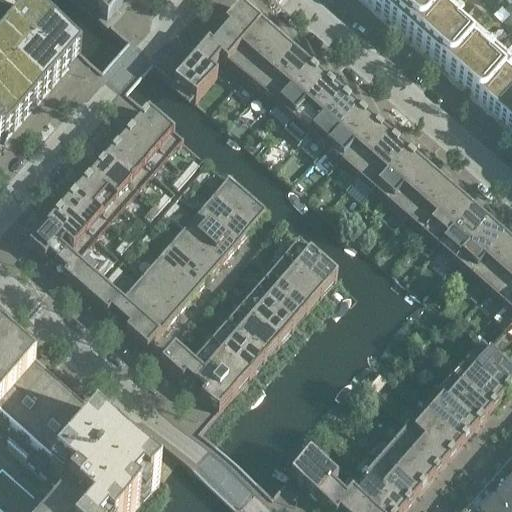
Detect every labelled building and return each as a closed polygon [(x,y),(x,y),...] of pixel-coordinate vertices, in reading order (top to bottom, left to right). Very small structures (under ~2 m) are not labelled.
[(106,27),(128,2),(126,0),(75,0),(101,22),(106,27)] [(511,0),(362,0),(479,102),(493,114),(506,126),(511,131),(511,0)] [(0,46),(0,147),(80,57),(23,7),(4,28),(11,34),(0,46)] [(237,57),(261,30),(239,11),(218,36),(216,38),(231,51),(237,57)] [(242,83),(276,44),(261,30),(237,57),(231,51),(220,64),(226,69),(242,83)] [(237,57),(231,51),(216,38),(214,40),(214,41),(212,44),(211,43),(195,62),(209,75),(210,74),(220,64),(226,69),(237,57)] [(258,97),(293,58),(276,44),(242,83),(258,97)] [(274,111),(309,72),(294,60),(295,60),(293,58),(258,97),(274,111)] [(173,86),(195,105),(217,80),(210,74),(209,75),(195,62),(188,70),(186,73),(173,86)] [(291,126),(325,86),(309,72),(274,111),(291,126)] [(307,140),(341,101),(325,86),(291,126),(307,140)] [(251,103),(239,93),(235,97),(247,107),(251,103)] [(323,154),(357,115),(341,101),(307,140),(323,154)] [(262,114),(251,103),(247,107),(259,118),(262,114)] [(339,168),(374,129),(357,115),(323,154),(339,168)] [(182,147),(147,116),(144,119),(145,120),(135,131),(135,130),(133,133),(168,164),(182,147)] [(283,132),(271,121),(268,125),(280,136),(283,132)] [(356,183),(390,143),(374,129),(339,168),(356,183)] [(292,146),(295,142),(283,132),(280,136),(292,146)] [(168,164),(133,133),(130,135),(131,136),(127,140),(121,147),(121,146),(118,149),(153,180),(168,164)] [(372,197),(406,158),(390,143),(356,183),(372,197)] [(139,196),(153,180),(118,149),(116,152),(107,163),(106,163),(104,166),(139,196)] [(316,161),(304,150),(301,154),(313,165),(316,161)] [(388,211),(423,172),(406,158),(372,197),(388,211)] [(328,171),(316,161),(313,165),(325,175),(328,171)] [(193,165),(182,177),(188,182),(198,170),(193,165)] [(124,213),(139,196),(104,166),(102,168),(93,179),(92,179),(89,182),(124,213)] [(404,226),(439,187),(423,172),(388,211),(404,226)] [(203,174),(192,186),(198,191),(208,179),(203,174)] [(177,194),(188,182),(182,177),(172,189),(177,194)] [(349,190),(337,179),(333,183),(345,194),(349,190)] [(110,229),(124,213),(89,182),(87,184),(88,185),(78,195),(75,199),(110,229)] [(187,203),(198,191),(192,186),(182,198),(187,203)] [(265,219),(227,187),(212,204),(250,236),(251,234),(262,222),(265,219)] [(439,187),(405,226),(421,240),(455,201),(453,199),(439,187)] [(361,200),(349,190),(345,194),(357,204),(361,200)] [(164,198),(154,210),(159,215),(170,203),(164,198)] [(110,229),(75,199),(73,200),(74,201),(64,212),(64,211),(60,215),(95,246),(110,229)] [(455,201),(421,240),(437,254),(471,215),(457,203),(455,201)] [(250,236),(212,204),(198,220),(236,252),(237,251),(237,250),(247,238),(248,239),(250,236)] [(174,207),(164,219),(169,223),(180,211),(174,207)] [(382,218),(370,208),(366,212),(378,222),(382,218)] [(148,227),(159,215),(154,210),(143,222),(148,227)] [(81,262),(95,246),(60,215),(59,217),(54,223),(53,224),(50,228),(49,228),(46,232),(71,254),(81,262)] [(471,215),(437,254),(453,268),(488,229),(485,227),(471,215)] [(394,229),(382,218),(378,222),(390,233),(394,229)] [(159,235),(169,223),(164,219),(153,231),(159,235)] [(236,252),(198,220),(184,237),(221,269),(223,267),(222,267),(233,254),(234,255),(236,252)] [(488,229),(453,268),(469,283),(504,244),(490,231),(488,229)] [(136,230),(125,242),(131,247),(141,235),(136,230)] [(71,254),(46,232),(28,251),(45,266),(45,265),(51,271),(54,274),(67,259),(71,254)] [(221,269),(184,237),(169,253),(207,285),(209,283),(208,283),(219,271),(221,269)] [(414,247),(402,237),(399,241),(411,251),(414,247)] [(146,239),(135,251),(141,256),(151,244),(146,239)] [(120,259),(131,247),(125,242),(114,254),(120,259)] [(511,250),(504,244),(469,283),(486,297),(511,266),(511,250)] [(426,257),(414,247),(411,251),(423,261),(426,257)] [(336,283),(297,248),(295,251),(295,252),(284,265),(322,299),(336,283)] [(130,268),(141,256),(135,251),(124,263),(130,268)] [(207,285),(169,253),(155,269),(192,302),(194,299),(205,287),(207,285)] [(322,299),(284,265),(276,258),(273,261),(281,268),(269,281),(308,315),(322,299)] [(97,285),(76,267),(67,259),(54,274),(55,275),(55,274),(61,280),(84,300),(97,285)] [(102,280),(113,267),(107,263),(96,275),(102,280)] [(447,276),(435,265),(431,269),(443,279),(447,276)] [(511,266),(486,297),(502,311),(511,299),(511,266)] [(192,302),(155,269),(141,286),(178,318),(180,316),(180,315),(190,303),(191,303),(192,302)] [(123,276),(117,271),(106,284),(112,289),(123,276)] [(308,315),(269,281),(261,274),(259,277),(267,284),(255,297),(294,331),(308,315)] [(459,286),(447,276),(443,279),(455,290),(459,286)] [(128,313),(122,307),(101,289),(97,285),(84,300),(88,304),(107,321),(108,321),(114,326),(113,326),(115,328),(128,313)] [(178,319),(141,286),(126,302),(133,308),(163,335),(166,332),(165,332),(176,319),(177,320),(178,319)] [(294,331),(255,297),(247,290),(244,293),(252,300),(241,314),(279,347),(294,331)] [(479,304),(467,294),(464,297),(476,308),(479,304)] [(511,299),(502,311),(511,320),(511,299)] [(491,314),(479,304),(476,308),(488,318),(491,314)] [(279,347),(241,314),(233,306),(230,310),(238,317),(227,330),(265,364),(279,347)] [(133,308),(128,313),(115,328),(118,330),(118,329),(124,335),(146,355),(163,335),(133,308)] [(511,332),(500,322),(496,326),(508,336),(511,332)] [(265,364),(227,330),(219,323),(216,326),(224,333),(212,346),(251,380),(265,364)] [(511,330),(511,332),(508,336),(488,358),(488,359),(511,380),(511,330)] [(251,380),(212,346),(204,339),(202,342),(210,349),(202,358),(198,362),(210,373),(237,396),(238,395),(240,392),(251,380)] [(0,511),(134,511),(139,507),(159,485),(0,345),(0,511)] [(457,362),(468,349),(464,346),(453,358),(457,362)] [(511,380),(488,359),(488,358),(479,351),(478,352),(465,367),(504,402),(511,392),(511,380)] [(191,394),(204,379),(192,369),(188,365),(173,353),(160,368),(182,387),(183,386),(189,392),(188,392),(191,394)] [(443,378),(453,366),(449,362),(439,374),(443,378)] [(504,402),(465,367),(451,383),(490,418),(504,402)] [(218,418),(237,396),(210,373),(204,379),(191,394),(193,396),(193,395),(199,401),(218,418)] [(429,394),(439,382),(435,378),(425,391),(429,394)] [(490,418),(451,383),(436,399),(476,434),(490,418)] [(414,410),(425,398),(421,395),(410,407),(414,410)] [(476,434),(436,399),(422,416),(462,450),(476,434)] [(400,426),(411,414),(407,411),(396,423),(400,426)] [(462,450),(422,416),(408,432),(447,466),(462,450)] [(386,443),(396,431),(392,427),(382,439),(386,443)] [(447,466),(408,432),(394,448),(433,482),(447,466)] [(371,459),(382,447),(378,443),(367,455),(371,459)] [(433,482),(394,448),(380,464),(419,498),(433,482)] [(331,491),(337,484),(308,460),(290,481),(308,497),(309,497),(316,503),(315,504),(317,505),(330,490),(331,491)] [(357,475),(368,463),(364,460),(353,472),(357,475)] [(407,511),(419,498),(380,464),(366,480),(402,511),(407,511)] [(511,511),(511,464),(470,511),(511,511)] [(402,511),(366,480),(352,496),(351,497),(350,497),(345,503),(354,511),(359,511),(364,507),(369,511),(402,511)] [(350,497),(345,503),(331,491),(330,490),(317,505),(324,511),(359,511),(364,507),(352,496),(351,497),(350,497)]
